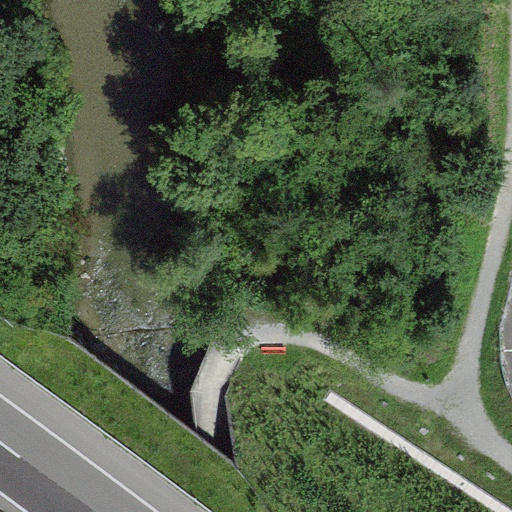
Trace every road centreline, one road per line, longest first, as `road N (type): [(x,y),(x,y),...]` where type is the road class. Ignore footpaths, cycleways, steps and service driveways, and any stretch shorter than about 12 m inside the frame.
road 1 (track): [(453,397),(511,210)]
road 2 (motorway): [(97,511),(0,439)]
